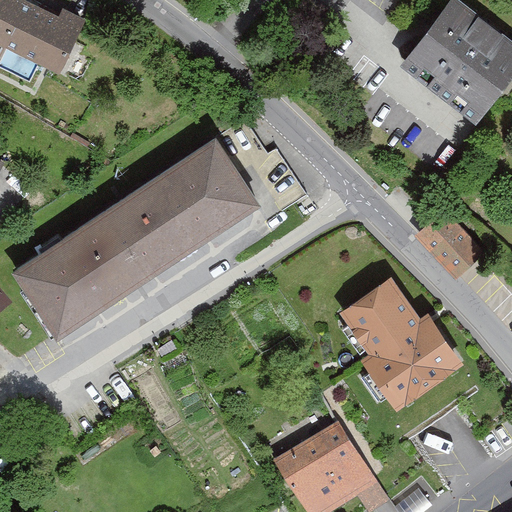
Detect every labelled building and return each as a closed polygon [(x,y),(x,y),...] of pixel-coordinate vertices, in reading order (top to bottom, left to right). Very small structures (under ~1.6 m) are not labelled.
[(58,15),(26,0),(0,0),(0,45),(3,40),(60,68),(86,15),(64,4),(58,15)] [(511,71),(511,34),(465,0),(446,0),(403,59),(479,116),(511,71)] [(37,63),(6,49),(0,62),(0,63),(30,77),(37,63)] [(261,199),(216,132),(11,269),(55,336),(95,309),(161,265),(229,220),(261,199)] [(487,247),(447,205),(419,231),(459,273),(487,247)] [(420,314),(391,272),(339,308),(368,351),(361,356),(396,407),(464,360),(428,308),(420,314)] [(389,499),(339,418),(275,457),(309,511),(325,511),(357,493),(369,511),(389,499)]
